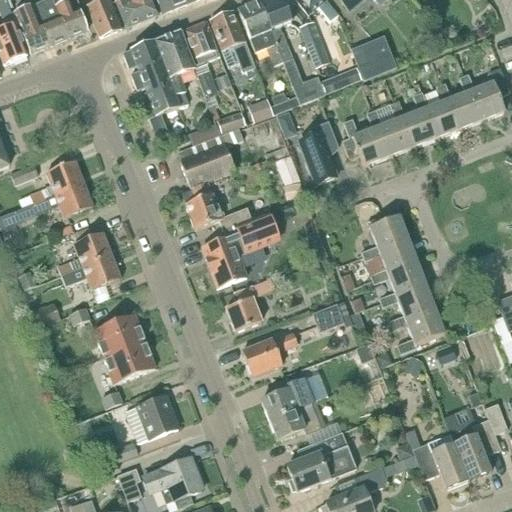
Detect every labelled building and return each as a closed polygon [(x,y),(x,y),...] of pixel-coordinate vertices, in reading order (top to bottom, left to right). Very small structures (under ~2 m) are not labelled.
[(66,0),(53,0),(50,1),(67,42),(86,34),(77,12),(72,14),(66,0)] [(99,41),(120,32),(106,0),(90,0),(91,2),(95,0),(99,0),(101,3),(86,9),(99,41)] [(158,18),(150,0),(115,0),(117,3),(115,4),(125,31),(158,18)] [(199,2),(197,0),(155,0),(162,16),(199,2)] [(279,0),(268,0),(257,5),(282,67),(292,90),(301,87),(279,31),(290,26),(279,0)] [(322,0),(292,0),(307,17),(316,10),(329,26),(338,19),(322,0)] [(338,0),(349,12),(362,0),(376,0),(381,6),(387,0),(389,0),(395,6),(401,0),(338,0)] [(0,60),(3,68),(26,59),(15,31),(17,30),(5,1),(0,3),(0,17),(3,24),(0,25),(0,60)] [(36,18),(49,49),(67,42),(50,1),(32,8),(36,18)] [(257,5),(236,13),(248,43),(253,57),(267,52),(274,70),(282,67),(257,5)] [(49,49),(36,18),(32,8),(15,15),(23,34),(21,35),(30,57),(49,49)] [(228,71),(239,67),(242,76),(255,72),(232,14),(209,23),(228,71)] [(183,33),(197,71),(206,67),(205,66),(219,60),(205,25),(183,33)] [(329,67),(313,25),(299,30),(314,72),(329,67)] [(179,35),(153,45),(162,67),(170,89),(178,112),(187,108),(182,96),(185,95),(179,78),(193,72),(179,35)] [(368,47),(352,54),(364,84),(379,77),(395,71),(383,41),(368,47)] [(162,67),(153,45),(122,57),(128,73),(135,71),(137,77),(162,67)] [(162,67),(137,77),(130,79),(136,95),(143,92),(146,98),(170,89),(162,67)] [(319,86),(324,99),(362,84),(356,71),(319,86)] [(468,95),(479,125),(503,116),(498,101),(509,97),(499,71),(487,76),(492,86),(473,94),(467,79),(459,82),(464,97),(468,95)] [(207,76),(197,80),(204,100),(213,97),(213,92),(207,76)] [(324,99),(319,86),(317,81),(301,87),(292,90),(295,100),(299,109),(324,99)] [(468,95),(464,97),(450,102),(444,87),(436,91),(442,106),(445,104),(456,134),(479,125),(468,95)] [(161,119),(178,112),(170,89),(146,98),(148,105),(141,107),(152,137),(166,132),(161,119)] [(289,113),(299,109),(295,100),(286,104),(283,95),(271,100),(274,108),(270,110),(273,118),(289,113)] [(445,104),(442,106),(427,111),(421,96),(413,99),(418,114),(422,113),(433,143),(456,134),(445,104)] [(253,126),(273,118),(267,102),(247,109),(253,126)] [(422,113),(418,114),(404,120),(398,105),(389,109),(395,123),(399,122),(410,151),(433,143),(422,113)] [(399,122),(395,123),(381,129),(375,114),(365,118),(371,133),(376,131),(387,160),(410,151),(399,122)] [(239,116),(216,124),(220,137),(244,129),(239,116)] [(288,116),(276,120),(281,132),(288,129),(291,123),(288,116)] [(363,169),(387,160),(376,131),(371,133),(357,138),(352,123),(343,126),(349,141),(341,144),(348,163),(359,159),(363,169)] [(336,150),(326,124),(306,132),(309,140),(297,145),(313,187),(334,179),(325,154),(336,150)] [(201,146),(219,139),(214,127),(196,134),(201,146)] [(190,192),(191,192),(206,186),(233,175),(224,151),(243,144),(238,132),(219,139),(176,155),(190,192)] [(0,173),(8,170),(0,148),(0,173)] [(290,159),(275,165),(283,189),(298,183),(290,159)] [(17,203),(21,212),(23,212),(33,208),(82,189),(74,166),(45,177),(50,190),(17,203)] [(33,168),(9,177),(14,189),(37,180),(33,168)] [(206,186),(191,192),(195,203),(184,207),(194,234),(219,224),(222,233),(249,223),(245,212),(220,222),(220,220),(223,219),(219,206),(215,207),(206,186)] [(286,203),(302,200),(299,186),(283,189),(286,203)] [(82,189),(33,208),(36,217),(58,209),(63,223),(91,212),(82,189)] [(18,213),(0,220),(0,233),(0,234),(23,225),(18,213)] [(378,256),(407,244),(398,221),(379,228),(377,222),(366,225),(376,250),(361,256),(364,265),(379,259),(378,256)] [(226,242),(202,252),(205,262),(204,263),(209,275),(210,275),(217,291),(245,280),(236,257),(259,248),(249,223),(222,233),(224,239),(226,242)] [(78,262),(69,265),(72,275),(110,260),(101,237),(73,249),(78,262)] [(386,279),(416,268),(407,244),(378,256),(379,259),(384,274),(370,279),(369,278),(361,281),(365,292),(388,282),(386,279)] [(72,275),(60,280),(65,292),(86,284),(90,294),(119,283),(110,260),(72,275)] [(56,270),(60,280),(72,275),(69,265),(56,270)] [(322,276),(317,265),(306,270),(311,281),(322,276)] [(395,302),(425,291),(416,268),(386,279),(388,282),(393,297),(378,302),(382,311),(397,305),(395,302)] [(31,275),(18,281),(24,294),(36,289),(31,275)] [(511,280),(509,282),(511,291),(511,298),(495,305),(501,320),(507,336),(511,334),(511,280)] [(238,307),(225,312),(234,337),(260,327),(251,303),(256,301),(255,301),(274,294),(269,282),(251,289),(251,290),(234,296),(238,307)] [(402,320),(387,326),(391,335),(406,329),(404,325),(434,314),(425,291),(395,302),(397,305),(402,320)] [(53,307),(31,316),(38,332),(60,323),(53,307)] [(319,336),(342,326),(335,307),(312,317),(319,336)] [(84,312),(68,318),(72,329),(88,323),(84,312)] [(404,325),(406,329),(411,343),(396,349),(400,358),(416,352),(415,348),(443,338),(434,314),(404,325)] [(133,318),(112,326),(123,353),(143,345),(133,318)] [(501,320),(491,324),(500,348),(510,344),(507,336),(501,320)] [(103,361),(123,353),(112,326),(92,334),(103,361)] [(270,343),(241,355),(251,381),(281,370),(276,357),(296,350),(291,337),(271,345),(270,343)] [(154,372),(143,345),(123,353),(133,380),(154,372)] [(361,367),(374,363),(368,345),(361,347),(362,350),(356,353),(361,367)] [(451,348),(435,354),(439,365),(455,359),(451,348)] [(133,380),(123,353),(103,361),(113,388),(133,380)] [(387,356),(376,360),(381,371),(391,366),(387,356)] [(410,360),(403,375),(414,380),(421,365),(410,360)] [(268,424),(310,408),(313,407),(303,382),(289,387),(291,392),(260,404),(268,424)] [(117,395),(100,402),(104,412),(121,406),(117,395)] [(476,396),(468,399),(472,410),(481,407),(476,396)] [(165,400),(124,415),(136,447),(177,431),(165,400)] [(316,423),(310,408),(268,424),(276,445),(303,434),(305,438),(324,431),(320,421),(316,423)] [(483,413),(488,424),(494,439),(507,434),(496,408),(483,413)] [(500,455),(494,439),(488,424),(471,431),(449,439),(467,485),(490,477),(483,461),(500,455)] [(300,465),(286,470),(291,483),(287,484),(291,495),(295,494),(296,496),(355,474),(341,437),(295,454),(300,465)] [(413,459),(417,469),(423,484),(439,478),(445,494),(467,485),(449,439),(427,447),(411,453),(413,459)] [(132,446),(110,454),(114,467),(137,458),(132,446)] [(412,459),(408,447),(394,452),(399,464),(412,459)] [(110,456),(86,464),(90,475),(113,467),(110,456)] [(417,469),(413,459),(381,472),(357,482),(361,492),(324,507),(325,508),(319,510),(319,511),(369,511),(364,498),(388,489),(383,477),(394,473),(396,478),(417,469)] [(162,474),(142,482),(148,497),(159,493),(165,508),(201,493),(189,461),(161,472),(162,474)] [(135,473),(117,480),(127,505),(140,500),(134,486),(139,484),(135,473)] [(187,499),(173,505),(175,511),(180,511),(191,508),(187,499)] [(54,501),(41,505),(43,511),(45,511),(56,508),(54,501)]
